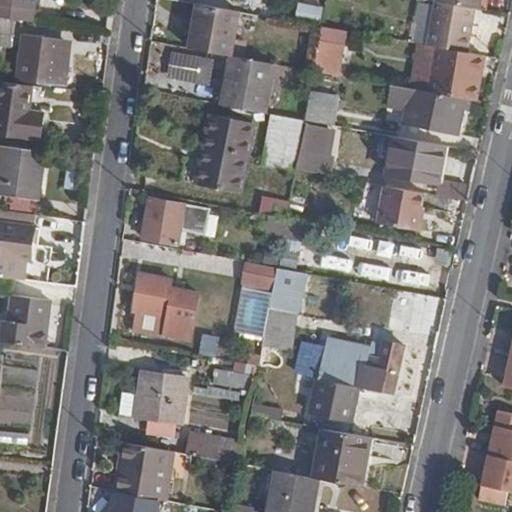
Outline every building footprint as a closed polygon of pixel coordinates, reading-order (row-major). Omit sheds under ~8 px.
[(38,0),(0,0),(0,22),(14,24),(35,26),(37,13),(38,0)] [(472,9),(479,10),(481,0),(438,0),(438,3),(472,9)] [(289,15),(316,22),(320,9),(293,1),(289,15)] [(465,52),(472,9),(438,3),(429,1),(422,44),(438,48),(465,52)] [(199,4),(191,49),(234,57),(244,58),(247,41),(236,39),(241,12),(199,4)] [(0,37),(13,39),(14,24),(0,22),(0,37)] [(336,77),(346,32),(319,26),(310,71),(336,77)] [(36,88),(39,88),(39,86),(64,89),(67,46),(44,45),(45,42),(24,40),(19,86),(36,88)] [(476,101),(485,56),(465,52),(438,48),(430,92),(466,99),(476,101)] [(210,83),(212,55),(168,54),(167,82),(210,83)] [(269,114),(278,65),(244,58),(234,57),(226,106),(269,114)] [(19,86),(0,84),(0,133),(39,138),(42,113),(34,112),(36,88),(19,86)] [(459,134),(466,99),(430,92),(396,86),(392,107),(410,110),(409,124),(459,134)] [(306,120),(332,125),(337,100),(310,95),(306,120)] [(256,123),(213,115),(200,185),(244,193),(256,123)] [(305,124),(306,120),(273,115),(264,165),(297,171),(305,124)] [(297,171),(323,176),(329,142),(325,141),(327,127),(305,124),(297,171)] [(441,182),(448,146),(396,137),(389,173),(441,182)] [(48,151),(5,145),(0,175),(0,193),(40,199),(48,151)] [(424,209),(425,193),(388,186),(381,224),(424,231),(428,211),(424,209)] [(262,194),(256,210),(281,219),(286,203),(262,194)] [(145,240),(178,247),(181,234),(207,238),(211,212),(153,201),(145,240)] [(265,217),(264,237),(305,239),(306,219),(265,217)] [(0,276),(26,280),(28,263),(33,264),(38,230),(0,223),(0,276)] [(414,259),(418,243),(379,236),(373,268),(415,277),(419,259),(414,259)] [(276,287),(280,269),(252,264),(248,281),(276,287)] [(136,310),(171,317),(167,337),(194,342),(201,297),(173,291),(174,281),(142,275),(136,310)] [(303,294),(276,289),(266,342),(293,347),(303,294)] [(0,340),(42,347),(50,302),(14,296),(10,323),(0,321),(0,340)] [(202,333),(197,354),(213,358),(218,337),(202,333)] [(382,361),(372,359),(373,351),(350,346),(347,362),(332,359),(321,415),(362,422),(368,391),(394,396),(406,348),(387,343),(382,361)] [(212,371),(212,385),(246,387),(247,372),(212,371)] [(159,375),(155,395),(150,419),(196,427),(204,382),(159,375)] [(150,419),(155,395),(140,393),(137,416),(150,419)] [(511,402),(502,400),(481,489),(508,497),(511,486),(511,402)] [(361,487),(369,437),(324,429),(316,479),(321,480),(361,487)] [(121,495),(144,498),(170,502),(174,484),(168,484),(173,453),(129,444),(121,495)] [(243,465),(246,451),(216,445),(213,460),(243,465)] [(313,511),(321,480),(316,479),(280,472),(271,511),(313,511)] [(121,495),(116,494),(113,511),(141,511),(144,498),(121,495)]
